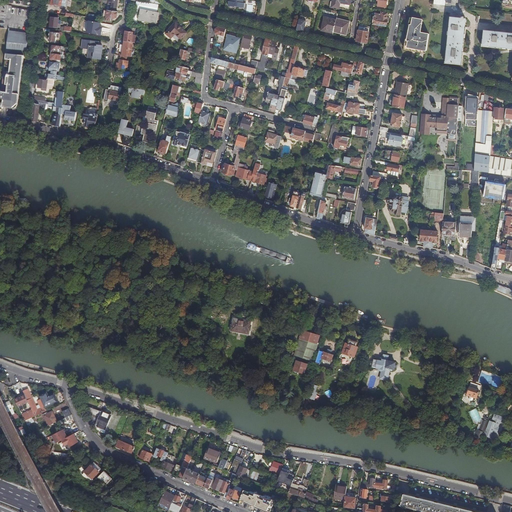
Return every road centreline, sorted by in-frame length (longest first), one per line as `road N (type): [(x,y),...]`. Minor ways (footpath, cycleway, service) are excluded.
road 1 (residential): [(511,500),(262,449),(66,383)]
road 2 (residential): [(242,511),(105,452),(73,409),(66,383)]
road 3 (residential): [(212,184),(23,125)]
road 4 (residential): [(354,236),(387,60)]
road 5 (residential): [(213,19),(387,60)]
road 6 (residential): [(511,279),(354,236)]
road 7 (residential): [(354,236),(212,184)]
road 8 (residential): [(387,60),(511,91)]
road 9 (residential): [(42,0),(23,125)]
